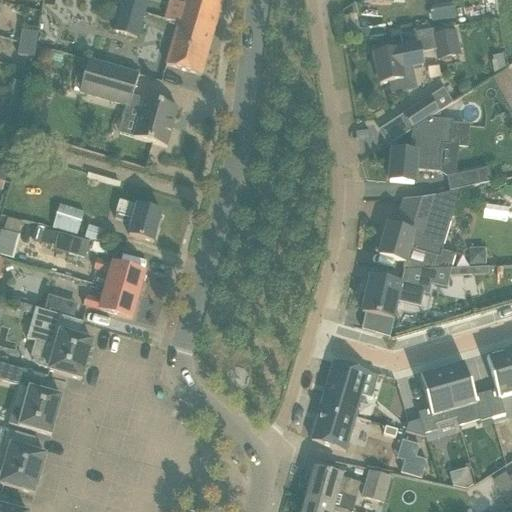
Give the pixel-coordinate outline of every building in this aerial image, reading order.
[(111,0),(110,4),(144,14),(147,0),(111,0)] [(165,20),(213,35),(222,0),(184,0),(183,6),(170,2),(165,20)] [(363,0),(363,6),(369,6),(369,13),(389,13),(390,5),(409,6),(408,0),(363,0)] [(493,5),(476,7),(478,19),(494,17),(493,5)] [(120,7),(113,32),(136,39),(144,14),(120,7)] [(201,77),(213,35),(165,20),(165,21),(178,25),(166,67),(201,77)] [(393,53),(373,57),(379,86),(389,84),(391,95),(411,90),(415,90),(411,69),(422,67),(421,58),(420,55),(434,52),(435,55),(436,63),(461,58),(456,33),(434,38),(432,31),(399,38),(402,52),(393,53)] [(20,44),(36,46),(38,35),(22,32),(20,44)] [(34,59),(36,46),(20,44),(18,57),(34,59)] [(502,55),(491,57),(492,62),(494,62),(495,73),(504,68),(502,55)] [(90,60),(80,95),(126,109),(141,114),(133,139),(166,149),(177,110),(144,100),(144,101),(134,98),(140,76),(90,60)] [(24,83),(13,82),(11,94),(22,95),(24,83)] [(10,106),(19,107),(21,107),(22,95),(11,94),(10,106)] [(430,98),(403,116),(412,131),(428,121),(440,113),(430,98)] [(38,99),(31,121),(43,125),(50,103),(38,99)] [(392,153),(389,183),(413,185),(414,172),(438,174),(441,146),(449,147),(451,125),(451,123),(449,123),(428,121),(412,131),(411,132),(409,154),(392,153)] [(474,173),(446,179),(449,193),(476,187),(490,184),(487,170),(474,173)] [(379,241),(375,253),(379,254),(379,256),(405,264),(403,271),(405,271),(425,270),(425,271),(451,270),(454,256),(441,252),(447,233),(452,216),(455,204),(459,193),(434,198),(422,237),(414,235),(406,232),(387,227),(383,242),(379,241)] [(119,202),(116,212),(114,221),(131,226),(128,237),(134,239),(153,244),(153,243),(152,243),(160,215),(161,215),(161,214),(119,202)] [(60,206),(52,230),(68,235),(75,237),(83,213),(60,206)] [(88,228),(84,240),(91,242),(103,245),(107,233),(88,228)] [(35,230),(32,241),(41,244),(44,233),(35,230)] [(68,235),(52,230),(51,233),(45,231),(44,233),(41,244),(55,249),(54,251),(85,261),(91,242),(84,240),(68,235)] [(2,233),(0,240),(0,257),(11,260),(17,237),(4,234),(2,233)] [(485,251),(468,251),(469,266),(485,266),(485,251)] [(109,290),(137,298),(144,275),(98,262),(95,273),(112,278),(109,290)] [(405,271),(401,286),(369,279),(362,314),(395,322),(400,302),(420,306),(423,295),(429,296),(431,287),(447,290),(451,270),(425,271),(425,270),(405,271)] [(359,275),(348,309),(359,312),(369,278),(359,275)] [(130,321),(137,298),(109,290),(105,302),(88,297),(85,308),(130,321)] [(18,305),(16,311),(33,316),(35,310),(18,305)] [(81,382),(92,343),(69,337),(73,321),(35,310),(33,316),(26,340),(45,346),(43,351),(48,353),(43,369),(49,371),(48,372),(81,382)] [(495,393),(484,396),(491,421),(504,417),(499,400),(511,396),(511,366),(509,355),(500,357),(499,355),(487,358),(488,360),(487,361),(487,360),(486,361),(495,393)] [(20,371),(19,370),(0,364),(0,381),(16,386),(20,371)] [(333,364),(321,403),(356,414),(356,413),(355,413),(360,398),(371,401),(378,379),(366,375),(367,374),(333,364)] [(463,367),(442,374),(453,413),(454,413),(474,407),(476,407),(480,421),(481,424),(491,421),(484,396),(473,399),(464,367),(463,367)] [(428,412),(417,415),(419,422),(424,437),(436,433),(434,427),(456,421),(454,413),(453,413),(442,374),(420,380),(419,380),(428,412)] [(58,411),(61,399),(19,387),(12,410),(23,413),(19,429),(50,437),(56,417),(54,417),(56,411),(58,411)] [(320,413),(311,443),(344,453),(356,414),(321,403),(319,413),(320,413)] [(407,425),(405,434),(424,440),(425,440),(424,437),(419,422),(407,425)] [(34,495),(45,457),(24,451),(28,438),(9,432),(0,429),(0,462),(5,464),(0,482),(0,485),(15,490),(34,495)] [(401,442),(395,461),(404,463),(400,475),(420,481),(425,464),(414,460),(418,448),(401,442)] [(307,500),(332,508),(345,511),(351,511),(354,500),(357,492),(359,484),(334,477),(315,471),(307,500)] [(468,474),(449,479),(452,488),(466,491),(472,487),(468,474)] [(506,474),(493,482),(497,488),(509,480),(506,474)] [(391,480),(369,475),(362,501),(384,507),(386,500),(391,480)] [(345,511),(332,508),(307,500),(303,511),(345,511)]
